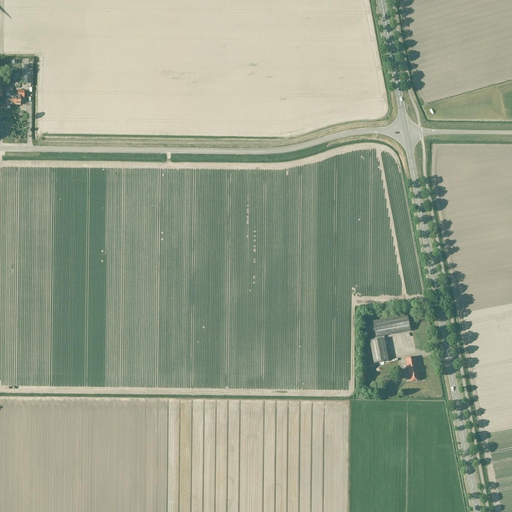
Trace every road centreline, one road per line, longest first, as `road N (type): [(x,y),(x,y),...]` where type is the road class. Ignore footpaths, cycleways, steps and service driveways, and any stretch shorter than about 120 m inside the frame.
road 1 (unclassified): [(405,131),(355,132),(265,152),(0,149)]
road 2 (secondary): [(477,511),(405,131)]
road 3 (secondary): [(405,131),(381,0)]
